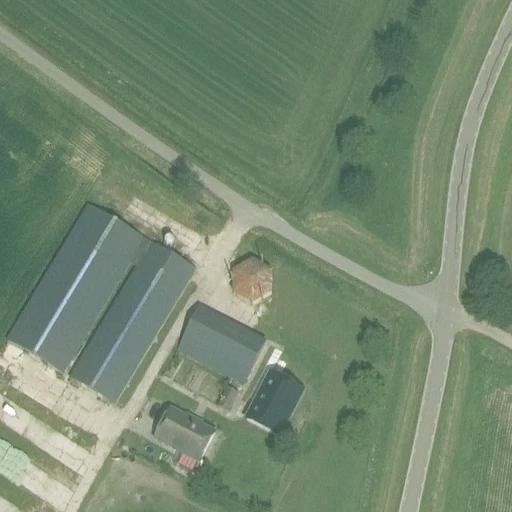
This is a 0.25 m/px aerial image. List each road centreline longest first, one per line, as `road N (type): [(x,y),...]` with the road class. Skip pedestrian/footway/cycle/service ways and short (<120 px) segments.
road 1 (unclassified): [(446,317),(311,246),(0,32)]
road 2 (tertiary): [(446,317),(471,121),(511,28)]
road 3 (tertiary): [(409,511),(446,317)]
